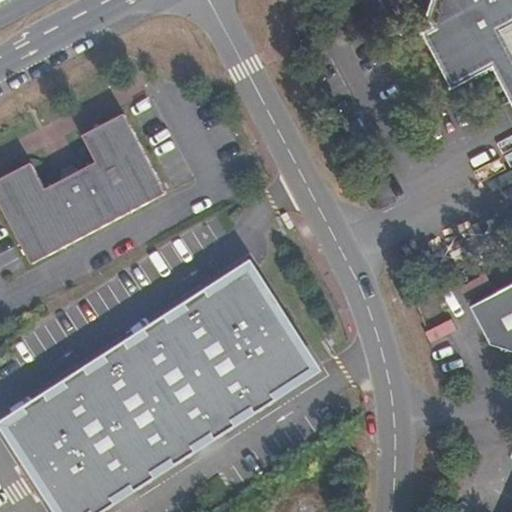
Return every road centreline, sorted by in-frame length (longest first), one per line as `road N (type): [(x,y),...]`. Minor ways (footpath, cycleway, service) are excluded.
road 1 (unclassified): [(392,511),(393,410),(373,315),(209,0)]
road 2 (tertiary): [(0,68),(128,0)]
road 3 (unknown): [(393,410),(330,452),(299,511)]
